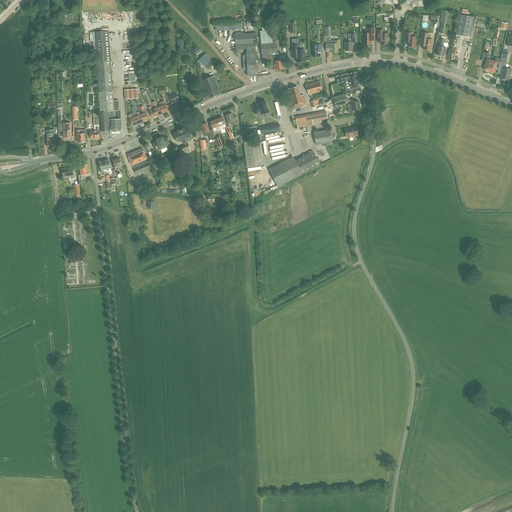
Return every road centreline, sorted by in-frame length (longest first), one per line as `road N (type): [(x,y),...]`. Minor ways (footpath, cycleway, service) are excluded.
road 1 (unclassified): [(391,511),(412,369),(354,238),(373,151),(369,63)]
road 2 (secondary): [(48,160),(113,145),(250,89),(369,63)]
road 3 (secondary): [(511,103),(416,67),(369,63)]
